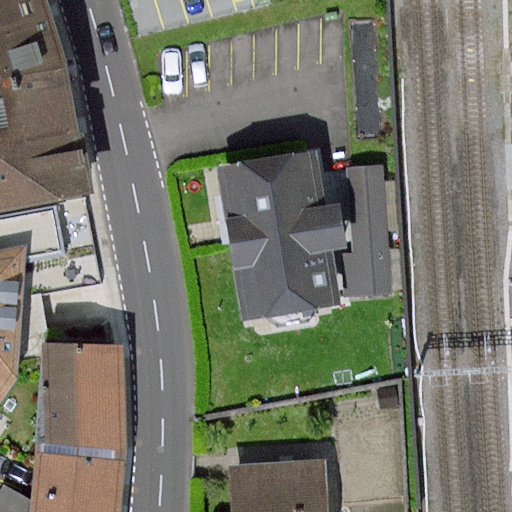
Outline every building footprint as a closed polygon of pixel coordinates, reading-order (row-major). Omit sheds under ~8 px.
[(0,0),(0,78),(67,67),(44,0),(0,0)] [(76,116),(67,67),(0,78),(0,210),(88,191),(76,116)] [(224,164),(246,319),(395,292),(384,166),(325,174),(322,151),(224,164)] [(33,241),(0,247),(0,407),(23,376),(23,371),(32,260),(33,241)] [(40,501),(39,511),(126,511),(133,456),(128,341),(48,341),(47,369),(45,445),(43,469),(40,501)] [(239,473),(240,511),(329,511),(328,469),(239,473)] [(39,511),(40,501),(7,484),(0,496),(0,511),(39,511)]
